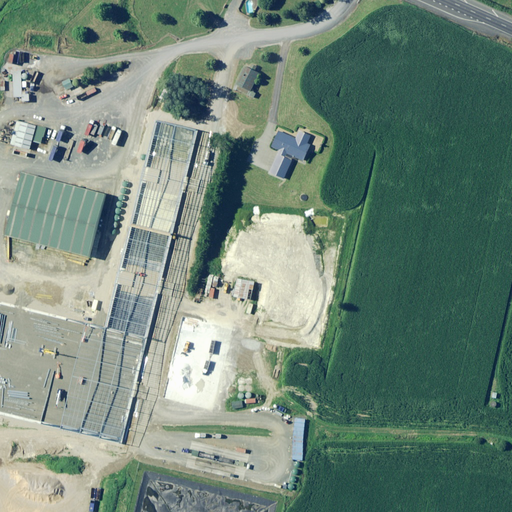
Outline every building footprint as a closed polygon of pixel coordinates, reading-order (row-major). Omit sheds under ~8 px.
[(245,65),(236,84),(237,85),(235,90),(253,99),(257,92),(252,90),(260,73),(255,70),(257,67),(250,63),(248,67),(245,65)] [(21,71),(13,71),(14,103),(30,102),(30,94),(22,94),(21,86),(27,86),(26,74),(21,74),(21,71)] [(224,83),(218,80),(213,89),(219,93),(224,83)] [(46,128),(21,122),(15,146),(30,150),(32,141),(42,144),(46,128)] [(312,137),(300,131),(297,139),(279,131),(271,147),(280,151),(270,172),(284,179),(293,160),(302,164),(312,144),(309,143),(312,137)] [(96,194),(16,171),(0,226),(0,235),(77,258),(96,194)] [(254,282),(237,279),(234,297),(251,300),(254,282)] [(43,284),(42,280),(29,284),(35,301),(57,294),(52,281),(43,284)]
